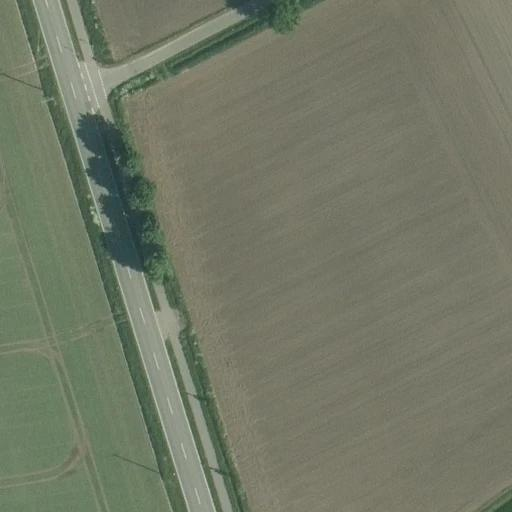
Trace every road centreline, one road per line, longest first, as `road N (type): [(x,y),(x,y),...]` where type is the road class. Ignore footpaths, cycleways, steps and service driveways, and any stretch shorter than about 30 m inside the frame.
road 1 (secondary): [(75,98),(201,511)]
road 2 (unclassified): [(75,98),(268,0)]
